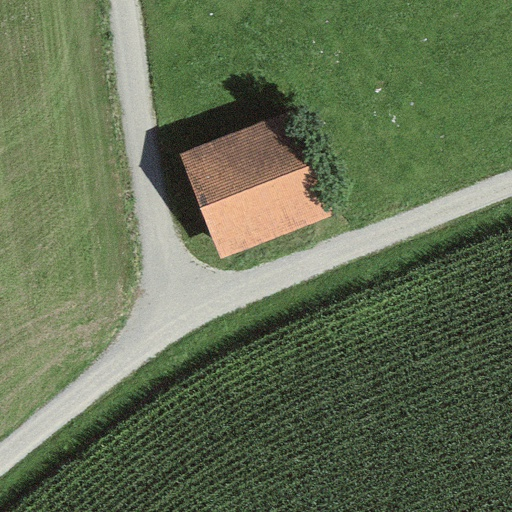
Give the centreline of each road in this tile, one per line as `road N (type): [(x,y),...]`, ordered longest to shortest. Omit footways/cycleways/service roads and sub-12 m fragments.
road 1 (track): [(0,470),(163,327),(511,188)]
road 2 (track): [(117,0),(163,327)]
